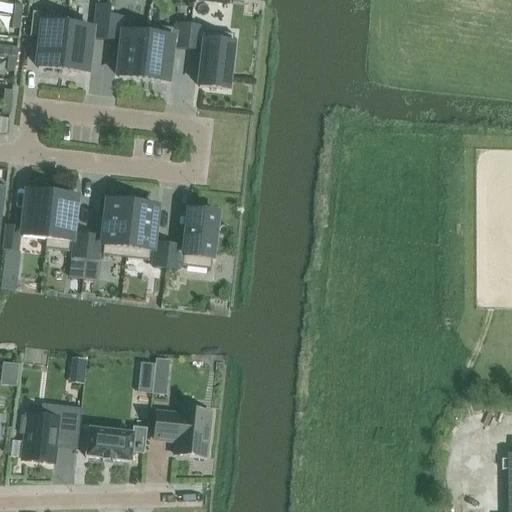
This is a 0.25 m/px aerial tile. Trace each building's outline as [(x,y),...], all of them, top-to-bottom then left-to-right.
[(99,2),(95,40),(107,41),(110,16),(112,3),(111,3),(99,2)] [(15,5),(13,17),(22,18),(23,6),(15,5)] [(39,69),(63,72),(69,16),(33,12),(28,54),(40,55),(39,69)] [(70,16),(69,16),(63,72),(87,75),(92,28),(69,26),(70,16)] [(110,16),(107,41),(119,43),(122,18),(110,16)] [(20,30),(22,18),(13,17),(12,29),(20,30)] [(150,25),(143,81),(167,84),(171,48),(175,48),(175,49),(187,51),(190,26),(178,24),(178,29),(150,25)] [(119,78),(143,81),(150,25),(149,25),(148,35),(124,32),(119,78)] [(190,26),(187,51),(200,52),(200,51),(204,51),(199,88),(228,91),(235,35),(202,32),(203,27),(190,26)] [(10,47),(8,60),(17,61),(18,49),(10,47)] [(7,72),(15,73),(17,61),(8,60),(7,72)] [(5,90),(3,102),(12,103),(13,91),(5,90)] [(10,115),(12,103),(3,102),(2,114),(10,115)] [(8,119),(0,118),(0,134),(6,134),(8,119)] [(47,250),(53,195),(29,193),(24,238),(47,241),(46,250),(47,250)] [(77,198),(53,195),(47,250),(71,253),(77,198)] [(102,257),(126,260),(133,205),(109,202),(102,257)] [(157,208),(133,205),(126,260),(150,262),(157,208)] [(169,245),(166,269),(178,271),(179,266),(212,270),(218,215),(189,211),(185,248),(181,247),(181,246),(169,245)] [(8,226),(5,251),(6,251),(17,253),(20,228),(8,226)] [(74,259),(86,261),(89,241),(76,240),(74,259)] [(101,243),(89,241),(86,261),(99,262),(101,243)] [(154,268),(166,269),(169,245),(157,243),(154,268)] [(6,251),(1,290),(16,291),(21,253),(17,253),(6,251)] [(74,360),(73,370),(85,371),(86,361),(74,360)] [(157,361),(155,372),(169,373),(170,362),(157,361)] [(153,378),(155,366),(142,365),(140,377),(153,378)] [(56,444),(78,446),(82,410),(81,410),(81,411),(59,408),(57,420),(41,418),(28,417),(28,419),(22,418),(20,435),(26,436),(23,462),(54,465),(56,450),(56,444)] [(174,456),(206,459),(211,416),(179,413),(178,417),(158,415),(155,441),(176,443),(174,456)] [(86,459),(88,459),(88,458),(102,460),(102,462),(103,462),(104,462),(105,460),(112,461),(112,463),(113,463),(114,463),(115,462),(129,463),(129,464),(131,464),(131,462),(132,454),(144,455),(147,430),(133,428),(132,435),(89,430),(86,457),(86,459)] [(451,496),(451,508),(472,507),(471,496),(451,496)]
